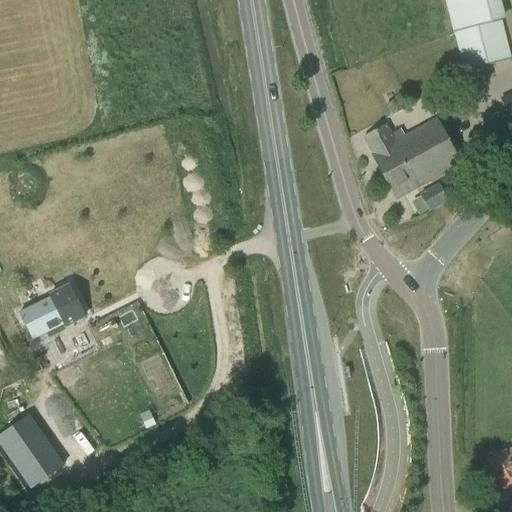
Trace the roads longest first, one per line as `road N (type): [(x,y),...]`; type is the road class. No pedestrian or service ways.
road 1 (primary): [(317,436),(250,0)]
road 2 (unclassified): [(292,0),(356,221),(408,289)]
road 3 (unclassified): [(408,289),(432,326),(442,511)]
road 4 (unclassified): [(408,289),(511,179)]
